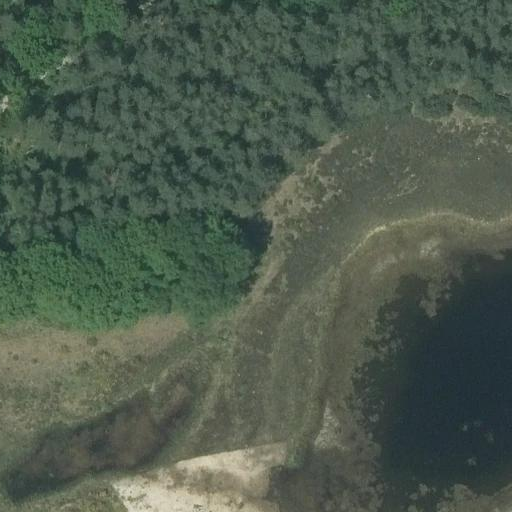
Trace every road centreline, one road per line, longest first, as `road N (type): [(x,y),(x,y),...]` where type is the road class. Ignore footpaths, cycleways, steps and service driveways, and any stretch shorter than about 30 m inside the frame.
road 1 (track): [(173,13),(313,21),(378,0)]
road 2 (track): [(173,13),(25,78),(0,115)]
